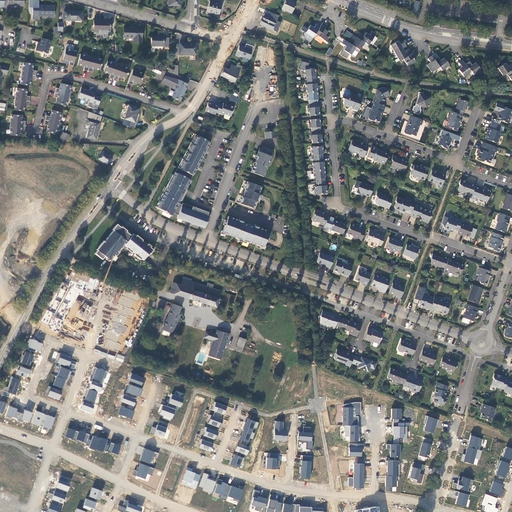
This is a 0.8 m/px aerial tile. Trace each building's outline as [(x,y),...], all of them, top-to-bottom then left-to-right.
[(4,0),(4,7),(4,9),(8,9),(8,6),(24,6),(24,0),(4,0)] [(38,0),(28,0),(28,13),(32,13),(32,8),(38,8),(38,6),(39,6),(38,0)] [(291,13),(296,3),(289,0),(285,0),(281,9),(291,13)] [(222,5),(210,1),(207,12),(219,15),(222,5)] [(54,6),(39,6),(38,6),(38,8),(32,8),(32,13),(32,19),(38,20),(38,16),(54,16),(54,6)] [(82,11),(64,11),(64,20),(82,21),(82,11)] [(278,17),(278,16),(271,12),(269,16),(267,15),(264,13),(259,24),(276,32),(281,22),(276,20),(278,17)] [(110,20),(94,19),(94,32),(100,32),(100,35),(108,36),(108,32),(110,32),(110,20)] [(326,25),(322,23),(320,26),(315,34),(317,35),(326,42),(329,38),(325,35),(327,32),(324,29),(326,25)] [(315,34),(320,26),(316,24),(314,28),(310,25),(307,29),(304,26),(301,30),(305,33),(302,37),(310,42),(313,37),(315,34)] [(142,28),(124,28),(124,38),(133,38),(133,43),(142,43),(142,28)] [(364,42),(368,45),(370,43),(374,36),(376,34),(372,32),(370,35),(366,33),(363,36),(359,34),(357,38),(364,42)] [(165,35),(151,35),(151,46),(165,47),(165,46),(169,46),(170,36),(165,36),(165,35)] [(357,38),(353,35),(351,39),(354,41),(352,45),(356,47),(359,50),(364,42),(357,38)] [(48,54),(51,41),(41,38),(39,45),(37,45),(36,51),(48,54)] [(351,55),(356,47),(352,45),(345,40),(342,44),(346,46),(343,50),(351,55)] [(390,45),(399,61),(403,58),(408,66),(416,62),(413,58),(417,56),(415,52),(411,54),(409,50),(405,52),(403,48),(406,46),(404,43),(401,45),(398,41),(390,45)] [(196,43),(179,43),(179,55),(196,55),(196,43)] [(253,46),(246,43),(245,47),(240,45),(236,55),(243,57),(243,56),(249,58),(253,46)] [(69,65),(74,66),(77,51),(73,50),(73,51),(66,49),(63,60),(70,62),(69,65)] [(84,70),(88,71),(92,56),(87,55),(87,56),(80,54),(78,65),(84,67),(84,70)] [(92,56),(88,71),(92,72),(93,69),(100,71),(103,60),(96,58),(96,57),(92,56)] [(431,62),(427,65),(432,72),(439,67),(442,70),(449,65),(444,58),(440,60),(437,57),(434,60),(431,56),(428,59),(431,62)] [(109,77),(114,79),(119,64),(114,63),(114,64),(108,61),(104,72),(111,74),(109,77)] [(481,70),(475,62),(472,65),(469,62),(466,64),(463,61),(459,63),(462,67),(458,69),(464,77),(471,71),(474,75),(481,70)] [(22,69),(21,73),(36,75),(36,71),(32,70),(33,64),(23,62),(22,69)] [(505,63),(498,68),(503,75),(506,73),(511,80),(511,79),(511,65),(511,64),(508,66),(505,63)] [(119,64),(114,79),(118,80),(119,77),(126,79),(129,69),(123,67),(123,66),(119,64)] [(241,70),(243,66),(238,64),(236,67),(232,65),(229,70),(224,68),(220,75),(221,76),(234,82),(240,69),(241,70)] [(7,74),(9,66),(1,66),(0,71),(0,70),(0,84),(2,85),(3,79),(2,79),(3,73),(7,74)] [(306,80),(315,79),(315,77),(316,75),(315,69),(305,66),(304,70),(304,76),(306,76),(306,80)] [(133,69),(128,84),(133,85),(134,82),(140,85),(144,74),(137,72),(138,71),(133,69)] [(36,75),(21,73),(20,78),(21,78),(20,85),(30,86),(31,79),(35,80),(36,75)] [(172,84),(175,78),(165,76),(161,83),(172,89),(174,85),(172,84)] [(178,79),(175,78),(172,84),(174,85),(172,89),(175,90),(172,98),(180,102),(188,84),(178,79)] [(307,92),(317,91),(317,83),(316,83),(315,79),(306,80),(307,84),(305,84),(305,92),(307,92)] [(56,88),(55,92),(70,96),(71,92),(70,92),(72,86),(61,83),(59,89),(56,88)] [(15,94),(15,99),(29,101),(30,96),(26,96),(27,89),(17,88),(16,94),(15,94)] [(372,102),(374,102),(384,106),(386,99),(385,99),(385,97),(389,95),(387,92),(388,89),(386,88),(381,88),(377,90),(372,102)] [(78,99),(89,101),(88,106),(98,109),(102,94),(80,89),(78,99)] [(309,104),(317,103),(317,99),(318,99),(317,91),(307,92),(308,96),(306,96),(306,100),(308,100),(309,104)] [(70,96),(55,92),(54,97),(57,98),(56,103),(66,106),(68,101),(69,101),(70,96)] [(421,105),(425,107),(427,102),(428,103),(430,97),(423,95),(424,93),(419,92),(418,99),(415,106),(414,106),(411,112),(419,115),(421,110),(420,108),(421,105)] [(353,109),(357,110),(362,98),(358,97),(359,96),(351,93),(350,97),(344,97),(344,104),(350,106),(350,105),(353,106),(353,109)] [(29,101),(15,99),(14,103),(15,103),(14,110),(24,112),(25,105),(29,105),(29,101)] [(455,113),(462,115),(464,112),(466,108),(469,102),(464,100),(464,101),(459,99),(456,109),(457,109),(455,113)] [(216,112),(219,103),(214,102),(214,104),(208,102),(205,111),(215,114),(216,112)] [(223,105),(219,103),(216,112),(224,114),(225,113),(231,116),(234,107),(228,105),(228,104),(224,102),(223,105)] [(383,113),(386,106),(384,106),(374,102),(368,117),(369,119),(372,121),(374,120),(378,122),(379,121),(380,118),(380,117),(382,112),(383,113)] [(309,115),(319,114),(318,106),(317,103),(309,104),(309,107),(307,108),(307,111),(309,111),(309,115)] [(511,110),(502,106),(502,104),(497,103),(494,110),(500,112),(499,115),(498,115),(497,119),(506,123),(508,122),(509,118),(509,117),(511,110)] [(129,106),(125,105),(121,118),(124,119),(129,106)] [(121,118),(119,123),(119,124),(132,128),(139,109),(129,106),(124,119),(121,118)] [(46,116),(45,120),(60,124),(61,119),(60,119),(62,113),(52,110),(50,117),(46,116)] [(462,115),(455,113),(451,111),(449,115),(448,116),(447,119),(448,121),(446,126),(451,128),(452,130),(456,131),(458,127),(457,125),(458,124),(459,124),(460,124),(462,120),(461,120),(463,115),(462,115)] [(102,117),(89,112),(86,124),(90,125),(87,138),(96,140),(102,117)] [(10,120),(10,125),(25,126),(25,121),(22,121),(22,115),(11,114),(11,120),(10,120)] [(423,120),(410,115),(408,120),(409,121),(407,128),(405,128),(404,132),(405,133),(409,135),(411,134),(415,136),(419,124),(421,125),(423,120)] [(311,132),(320,131),(320,127),(321,127),(320,118),(310,119),(310,124),(309,124),(309,128),(311,128),(311,132)] [(60,124),(45,120),(44,124),(48,125),(46,132),(56,134),(58,128),(60,124)] [(501,125),(492,122),(490,129),(488,128),(486,133),(488,133),(486,139),(496,143),(498,141),(500,137),(501,136),(503,133),(499,132),(501,125)] [(25,126),(10,125),(9,129),(10,129),(10,135),(21,136),(21,130),(25,130),(25,126)] [(453,138),(454,134),(443,130),(442,134),(441,134),(437,144),(441,146),(441,147),(446,149),(447,145),(449,144),(451,139),(453,138)] [(312,144),(322,143),(321,134),(320,134),(320,131),(311,132),(312,135),(310,135),(310,139),(312,139),(312,144)] [(66,134),(61,132),(57,143),(63,143),(64,140),(66,134)] [(197,135),(195,134),(178,167),(180,169),(197,135)] [(210,142),(197,135),(180,169),(192,175),(193,175),(210,142)] [(363,158),(368,146),(363,144),(364,143),(356,141),(352,140),(348,150),(349,152),(351,153),(353,152),(359,154),(358,156),(362,157),(363,158)] [(498,148),(484,143),(481,150),(479,149),(477,154),(479,154),(477,160),(482,162),(484,161),(490,163),(491,159),(493,159),(495,153),(496,153),(498,148)] [(313,159),(322,158),(322,154),(323,154),(322,146),(310,147),(311,156),(311,155),(313,155),(313,159)] [(269,163),(274,150),(263,147),(262,149),(260,148),(256,159),(254,165),(251,172),(264,177),(268,166),(267,166),(269,163)] [(384,164),(388,154),(376,150),(375,148),(371,147),(367,157),(372,159),(373,160),(384,164)] [(113,158),(104,151),(98,159),(107,166),(113,158)] [(404,173),(408,161),(404,159),(404,160),(401,158),(400,159),(399,158),(398,157),(393,155),(391,161),(391,162),(390,166),(391,167),(394,169),(396,168),(400,169),(399,171),(404,173)] [(312,171),(324,170),(323,162),(322,158),(313,159),(314,163),(312,163),(312,171)] [(40,199),(64,196),(60,163),(0,170),(0,198),(1,205),(15,203),(15,207),(41,204),(40,199)] [(424,180),(429,168),(424,166),(424,167),(413,163),(410,168),(412,169),(410,174),(414,176),(413,177),(419,180),(420,179),(424,180)] [(200,226),(205,228),(211,212),(197,208),(197,207),(193,206),(183,203),(182,204),(179,203),(191,180),(190,179),(192,175),(180,169),(178,173),(176,172),(157,207),(173,215),(174,212),(179,215),(178,218),(200,226)] [(316,183),(324,182),(324,178),(325,178),(324,170),(312,171),(313,179),(315,179),(315,183),(316,183)] [(441,188),(446,174),(440,172),(440,174),(437,172),(436,171),(433,170),(431,171),(428,181),(437,184),(436,186),(441,188)] [(470,197),(475,185),(470,183),(470,184),(459,180),(458,184),(458,186),(457,190),(457,191),(461,192),(462,192),(466,193),(465,195),(470,197)] [(263,188),(244,181),(236,202),(255,209),(263,188)] [(325,186),(324,182),(316,183),(316,186),(314,187),(314,189),(313,189),(314,194),(326,193),(325,186)] [(360,194),(369,197),(373,187),(368,185),(368,186),(367,189),(355,184),(355,185),(356,186),(356,188),(356,189),(355,193),(360,195),(360,194)] [(485,188),(475,185),(470,197),(470,198),(475,200),(476,198),(478,199),(479,201),(482,202),(484,201),(487,202),(490,192),(489,190),(488,190),(487,191),(484,190),(485,188)] [(380,205),(389,208),(392,197),(377,192),(375,195),(376,198),(374,201),(375,202),(381,204),(380,205)] [(511,195),(508,195),(503,208),(511,211),(511,195)] [(411,213),(415,202),(410,200),(410,201),(397,196),(394,202),(395,204),(394,208),(398,210),(400,212),(404,213),(405,211),(406,210),(406,211),(411,213)] [(411,213),(409,216),(415,218),(416,214),(420,216),(421,217),(420,220),(427,223),(431,212),(431,210),(428,209),(426,210),(422,208),(422,207),(419,206),(420,204),(415,202),(411,213)] [(324,226),(328,216),(324,215),(325,213),(315,210),(312,219),(312,221),(315,223),(317,222),(321,223),(321,224),(324,226)] [(510,217),(499,213),(497,221),(498,223),(495,229),(504,233),(506,232),(507,229),(506,227),(507,226),(508,226),(509,222),(508,221),(510,217)] [(225,220),(223,225),(225,226),(221,235),(236,240),(236,241),(249,246),(249,245),(256,247),(262,249),(269,231),(228,216),(226,221),(225,220)] [(458,231),(461,222),(462,220),(457,219),(457,220),(452,219),(451,216),(448,218),(445,216),(442,224),(444,229),(445,229),(447,228),(450,229),(453,231),(454,229),(458,231)] [(342,234),(346,224),(342,222),(342,223),(334,220),(331,229),(342,234)] [(458,231),(457,234),(461,235),(462,233),(469,236),(472,227),(463,224),(464,222),(461,222),(458,231)] [(360,242),(365,231),(360,229),(361,228),(355,226),(354,224),(351,223),(350,224),(347,233),(352,235),(351,236),(353,237),(356,239),(356,240),(360,242)] [(117,224),(115,227),(122,231),(123,230),(131,236),(132,235),(121,226),(121,227),(117,224)] [(152,249),(150,247),(147,245),(142,241),(142,240),(136,235),(135,236),(133,234),(132,235),(131,236),(123,230),(122,231),(115,227),(113,230),(113,231),(104,241),(102,244),(101,244),(98,247),(99,248),(97,251),(95,254),(102,259),(105,256),(107,258),(110,260),(111,261),(115,256),(115,257),(119,252),(118,251),(120,249),(123,246),(124,244),(125,245),(125,246),(127,248),(132,252),(135,254),(134,255),(140,260),(141,259),(143,261),(149,254),(150,254),(153,250),(152,249)] [(385,237),(384,237),(380,235),(374,232),(370,230),(366,240),(366,242),(369,243),(371,242),(376,244),(375,247),(380,249),(385,237)] [(501,245),(504,237),(494,233),(489,247),(493,249),(494,250),(497,251),(498,250),(500,245),(501,245)] [(399,253),(403,243),(398,241),(398,243),(388,239),(385,248),(395,252),(399,253)] [(414,260),(418,248),(415,247),(414,248),(406,245),(403,255),(409,257),(409,258),(414,260)] [(326,266),(330,268),(335,255),(330,253),(329,256),(320,253),(317,261),(318,262),(322,264),(322,266),(326,267),(326,266)] [(430,263),(444,268),(445,265),(441,264),(443,259),(436,256),(436,255),(435,254),(433,253),(432,254),(430,259),(431,260),(430,263)] [(343,275),(348,277),(352,264),(348,263),(347,264),(343,263),(341,260),(337,259),(333,270),(338,272),(338,273),(343,274),(343,275)] [(456,262),(447,259),(447,260),(445,265),(444,268),(443,271),(448,272),(448,271),(459,275),(461,269),(463,269),(464,265),(456,263),(456,262)] [(488,283),(489,278),(488,278),(489,276),(491,272),(480,268),(478,274),(479,274),(477,281),(479,282),(481,285),(485,286),(487,282),(488,283)] [(42,316),(40,322),(41,323),(54,331),(59,333),(60,329),(63,325),(66,315),(64,314),(65,313),(72,292),(79,294),(83,287),(84,284),(89,286),(88,288),(92,290),(95,278),(71,270),(66,278),(70,281),(68,285),(66,285),(62,282),(60,288),(49,304),(47,310),(42,316)] [(362,285),(366,286),(370,274),(358,270),(354,279),(362,282),(362,285)] [(378,291),(384,293),(389,280),(374,274),(370,285),(376,287),(379,289),(378,290),(378,291)] [(173,282),(170,292),(216,307),(221,291),(183,279),(181,285),(173,282)] [(399,298),(403,286),(399,285),(399,286),(392,283),(388,292),(396,295),(395,297),(399,298)] [(424,308),(429,310),(433,299),(428,298),(429,297),(428,295),(427,295),(428,290),(424,289),(425,287),(420,285),(415,298),(420,300),(419,301),(419,303),(420,304),(424,306),(424,308)] [(483,289),(473,285),(467,301),(478,305),(480,300),(479,299),(480,296),(483,289)] [(429,310),(433,312),(434,311),(438,313),(438,311),(441,312),(441,313),(442,314),(444,315),(446,314),(448,309),(447,308),(449,301),(444,300),(442,300),(438,299),(438,297),(434,296),(433,299),(429,310)] [(74,312),(80,309),(81,313),(90,308),(86,302),(82,304),(80,300),(71,305),(74,312)] [(173,304),(163,330),(172,333),(180,315),(178,314),(181,307),(173,304)] [(477,309),(466,304),(464,309),(467,310),(464,319),(470,321),(473,322),(477,309)] [(333,330),(339,316),(329,312),(329,313),(329,314),(327,313),(327,312),(322,310),(320,317),(321,326),(325,327),(330,328),(330,327),(333,328),(332,329),(333,330)] [(356,337),(361,325),(356,323),(357,322),(352,321),(352,322),(345,319),(344,323),(344,324),(342,329),(350,332),(349,334),(356,337)] [(84,321),(82,329),(88,331),(91,324),(84,321)] [(511,321),(509,324),(508,324),(505,331),(505,332),(503,334),(504,336),(504,337),(511,339),(511,321)] [(372,329),(368,327),(363,339),(371,342),(374,341),(378,343),(382,333),(376,330),(372,328),(372,329)] [(228,335),(217,331),(215,335),(213,341),(208,356),(220,360),(228,335)] [(213,341),(215,335),(205,332),(204,338),(213,341)] [(37,341),(32,339),(28,347),(39,351),(42,344),(37,342),(37,341)] [(404,352),(412,355),(415,346),(411,345),(411,344),(404,341),(405,340),(401,339),(397,349),(397,351),(401,352),(404,352)] [(353,357),(353,356),(349,355),(350,354),(344,352),(344,353),(336,350),(334,356),(335,358),(346,362),(344,365),(349,367),(350,363),(353,357)] [(427,351),(422,350),(418,360),(433,365),(436,355),(433,354),(431,353),(431,352),(431,351),(427,350),(427,351)] [(22,355),(20,362),(29,366),(33,355),(25,352),(24,355),(22,355)] [(58,353),(55,362),(68,367),(68,366),(67,366),(70,358),(71,358),(58,353)] [(123,362),(125,357),(118,354),(115,360),(123,362)] [(360,359),(353,357),(350,363),(357,366),(357,369),(367,373),(369,368),(373,370),(376,363),(361,358),(360,359)] [(446,359),(442,357),(439,366),(443,367),(443,368),(453,372),(454,369),(456,369),(457,364),(456,364),(456,362),(454,362),(451,361),(451,360),(447,358),(446,359)] [(16,374),(25,378),(27,373),(28,369),(17,365),(15,369),(17,370),(16,374)] [(60,367),(57,376),(67,380),(68,380),(70,375),(68,375),(69,371),(69,370),(60,367)] [(101,381),(102,378),(105,379),(107,372),(94,367),(91,375),(93,376),(92,378),(100,381),(101,381)] [(403,385),(406,375),(402,373),(401,375),(396,373),(395,371),(390,369),(387,378),(387,379),(391,381),(392,383),(397,384),(397,383),(403,385)] [(136,383),(135,386),(141,389),(143,384),(141,384),(143,378),(131,373),(128,380),(136,383)] [(508,379),(504,377),(504,378),(501,377),(502,376),(493,373),(492,378),(493,379),(490,386),(499,389),(500,388),(504,390),(508,379)] [(413,377),(406,375),(403,385),(402,386),(409,389),(411,392),(415,393),(418,392),(419,388),(422,380),(416,378),(416,379),(413,378),(413,377)] [(4,386),(3,390),(10,393),(14,395),(19,383),(18,383),(19,379),(11,376),(7,387),(4,386)] [(62,388),(63,384),(65,384),(67,380),(57,376),(56,376),(53,385),(62,388)] [(97,392),(99,393),(102,385),(99,383),(100,381),(92,378),(90,377),(89,381),(91,382),(88,389),(97,392)] [(511,380),(508,379),(504,390),(503,391),(511,394),(511,380)] [(448,387),(437,383),(435,389),(436,389),(434,397),(435,399),(434,399),(433,401),(435,404),(437,405),(438,404),(440,408),(441,409),(442,409),(444,408),(445,407),(446,406),(446,405),(445,403),(448,402),(446,397),(446,392),(447,392),(448,387)] [(129,384),(126,392),(139,397),(142,389),(141,389),(135,386),(129,384)] [(58,399),(61,391),(50,387),(47,395),(58,399)] [(87,388),(84,396),(86,397),(85,399),(91,402),(93,402),(97,392),(88,389),(87,388)] [(10,393),(3,390),(1,394),(0,398),(0,413),(2,414),(6,403),(3,402),(5,396),(8,397),(10,393)] [(183,398),(182,398),(184,394),(176,391),(174,395),(171,394),(169,399),(170,400),(169,403),(168,402),(167,406),(174,409),(177,410),(178,406),(180,407),(183,398)] [(128,404),(127,408),(133,411),(135,407),(133,406),(136,399),(123,394),(120,402),(128,404)] [(93,405),(90,404),(91,402),(85,399),(83,399),(81,402),(82,403),(80,410),(90,413),(93,405)] [(214,406),(212,410),(215,411),(213,416),(220,418),(221,414),(222,414),(224,410),(226,410),(227,407),(214,402),(213,406),(214,406)] [(361,402),(354,402),(343,404),(343,407),(342,407),(342,422),(343,422),(343,425),(342,425),(345,425),(358,425),(358,416),(355,416),(355,414),(360,414),(361,402)] [(482,404),(480,410),(481,410),(480,414),(479,418),(484,420),(485,421),(488,422),(489,419),(491,418),(494,409),(482,404)] [(171,418),(174,409),(167,406),(162,405),(159,414),(171,418)] [(13,408),(9,406),(5,417),(11,420),(12,417),(13,418),(13,417),(17,419),(19,413),(16,411),(12,410),(13,408)] [(121,406),(118,414),(131,419),(134,411),(133,411),(127,408),(121,406)] [(401,409),(391,408),(391,416),(393,416),(393,419),(393,426),(406,426),(409,426),(409,422),(398,422),(398,419),(400,419),(401,409)] [(17,419),(16,420),(22,423),(23,420),(28,422),(32,413),(28,411),(26,415),(23,414),(19,413),(17,419)] [(43,414),(36,411),(31,423),(39,426),(42,427),(47,415),(43,414)] [(42,427),(42,429),(47,431),(48,428),(50,429),(54,418),(47,415),(42,427)] [(209,415),(208,418),(209,419),(208,423),(218,427),(219,423),(221,423),(222,419),(220,418),(213,416),(209,415)] [(435,425),(437,425),(438,420),(426,415),(424,423),(425,424),(423,430),(433,433),(435,425)] [(251,432),(253,427),(256,428),(258,423),(246,418),(247,419),(246,422),(245,422),(242,429),(251,432)] [(168,424),(159,421),(157,425),(156,428),(152,427),(150,433),(154,434),(154,433),(163,437),(166,429),(168,424)] [(283,422),(275,421),(274,426),(273,439),(278,440),(278,442),(285,443),(285,440),(286,440),(286,431),(282,430),(283,422)] [(349,436),(349,441),(359,441),(359,434),(357,434),(357,433),(357,430),(358,430),(358,425),(345,425),(345,436),(349,436)] [(297,448),(298,440),(300,440),(299,442),(303,442),(306,442),(306,443),(306,449),(312,450),(313,441),(310,441),(311,433),(310,432),(310,427),(303,426),(303,432),(302,434),(298,433),(297,448)] [(403,437),(403,441),(406,442),(406,428),(403,428),(403,427),(406,427),(406,426),(393,426),(392,435),(394,435),(394,437),(393,437),(393,444),(398,444),(398,437),(403,437)] [(213,439),(215,435),(216,435),(218,432),(205,427),(203,430),(205,431),(203,435),(213,439)] [(71,440),(71,439),(75,440),(79,430),(75,429),(74,430),(68,428),(64,438),(71,440)] [(251,432),(242,429),(243,429),(241,436),(240,435),(238,439),(241,440),(240,444),(246,446),(249,438),(252,439),(254,433),(251,432)] [(82,443),(82,442),(86,443),(88,439),(88,437),(90,433),(86,432),(85,433),(79,430),(75,440),(82,443)] [(478,437),(475,436),(476,434),(471,433),(469,441),(470,441),(469,443),(468,442),(467,446),(479,450),(482,439),(478,438),(478,437)] [(91,440),(88,439),(86,443),(85,445),(89,446),(88,448),(95,450),(95,449),(100,438),(93,436),(91,439),(91,440)] [(103,450),(106,451),(107,451),(109,444),(109,445),(105,444),(106,443),(107,440),(100,437),(100,438),(95,449),(102,452),(103,450)] [(422,442),(419,455),(427,458),(431,444),(430,444),(431,439),(424,437),(423,442),(422,442)] [(209,451),(210,447),(212,447),(213,444),(200,439),(199,443),(200,443),(198,448),(209,451)] [(110,452),(110,453),(117,456),(120,446),(114,443),(114,442),(110,441),(109,444),(107,451),(110,452)] [(234,450),(246,455),(249,447),(246,446),(240,444),(237,443),(234,450)] [(348,456),(361,456),(361,452),(360,452),(360,449),(361,449),(361,448),(363,448),(364,444),(349,443),(349,447),(348,456)] [(390,457),(399,457),(400,444),(398,444),(393,444),(386,444),(386,449),(390,449),(390,457)] [(138,446),(133,460),(139,462),(144,448),(138,446)] [(465,454),(463,454),(461,461),(472,464),(474,458),(476,458),(477,455),(479,456),(481,450),(479,450),(467,446),(466,451),(465,454)] [(511,448),(506,446),(501,460),(509,463),(510,460),(511,460),(511,458),(511,448)] [(153,460),(154,457),(157,458),(158,453),(144,448),(143,452),(142,455),(140,460),(149,464),(151,459),(153,460)] [(267,458),(266,468),(275,469),(275,468),(279,469),(280,460),(275,460),(275,459),(278,459),(279,453),(270,453),(269,458),(267,458)] [(238,467),(240,463),(242,464),(244,458),(234,454),(233,458),(232,457),(229,464),(230,464),(238,467)] [(303,473),(302,478),(309,478),(310,466),(311,466),(311,456),(302,455),(302,460),(300,460),(300,461),(301,461),(301,464),(301,467),(300,467),(300,473),(303,473)] [(354,463),(353,475),(362,475),(363,464),(363,460),(357,460),(357,463),(354,463)] [(399,464),(396,464),(396,460),(386,460),(386,465),(387,465),(387,475),(399,476),(399,464)] [(501,460),(500,460),(496,469),(497,469),(495,474),(506,478),(508,473),(507,472),(506,472),(508,468),(510,464),(509,463),(501,460)] [(417,480),(416,482),(421,483),(423,474),(420,473),(419,473),(420,469),(421,470),(423,470),(425,465),(413,462),(412,467),(409,477),(417,480)] [(137,471),(134,470),(132,475),(144,479),(146,473),(152,475),(154,468),(140,463),(137,471)] [(186,482),(185,484),(195,488),(200,475),(194,473),(191,472),(192,469),(187,467),(182,480),(186,482)] [(209,475),(204,473),(199,486),(203,488),(203,490),(211,493),(216,480),(211,478),(210,480),(208,479),(208,477),(209,475)] [(353,477),(348,477),(348,486),(353,486),(353,488),(355,488),(355,490),(361,490),(361,488),(363,488),(363,482),(362,482),(362,479),(363,479),(363,475),(362,475),(353,475),(353,477)] [(395,480),(399,480),(399,476),(387,475),(385,475),(385,486),(386,486),(386,491),(391,491),(391,486),(391,485),(395,485),(395,480)] [(59,480),(58,479),(56,485),(57,485),(56,487),(55,487),(56,487),(64,490),(67,491),(69,484),(66,482),(68,478),(60,476),(59,480)] [(457,483),(454,482),(452,487),(467,491),(467,488),(471,489),(473,480),(459,476),(457,483)] [(489,491),(500,496),(503,489),(501,488),(502,484),(503,481),(494,478),(489,491)] [(224,481),(219,479),(214,492),(220,494),(219,498),(225,500),(227,496),(231,486),(227,485),(227,484),(224,483),(224,481)] [(233,498),(233,500),(238,502),(244,487),(239,485),(238,488),(238,489),(234,488),(235,487),(231,486),(227,496),(233,498)] [(64,490),(56,487),(54,491),(53,494),(48,493),(47,497),(52,499),(62,503),(65,495),(62,494),(64,490)] [(104,492),(92,487),(89,496),(99,500),(100,495),(103,496),(104,492)] [(255,506),(254,510),(260,511),(261,507),(264,508),(266,499),(262,498),(258,496),(258,495),(259,491),(254,489),(252,497),(253,497),(251,504),(255,506)] [(467,499),(468,499),(469,494),(455,491),(454,495),(457,496),(455,504),(465,506),(467,499)] [(270,494),(265,511),(278,511),(281,503),(277,502),(273,501),(274,500),(275,495),(270,494)] [(484,511),(487,511),(497,511),(498,509),(494,507),(497,499),(485,494),(482,504),(485,505),(484,508),(485,508),(484,511)] [(86,498),(82,507),(92,511),(93,511),(92,511),(94,505),(96,506),(99,503),(86,498)] [(62,503),(52,499),(50,503),(47,511),(49,511),(50,511),(59,511),(61,507),(62,508),(63,503),(62,503)] [(139,511),(142,508),(136,506),(137,504),(125,500),(123,505),(126,506),(126,508),(118,505),(117,509),(122,511),(121,511),(139,511)] [(294,511),(296,504),(292,504),(291,505),(288,505),(288,504),(283,503),(281,511),(294,511)]
